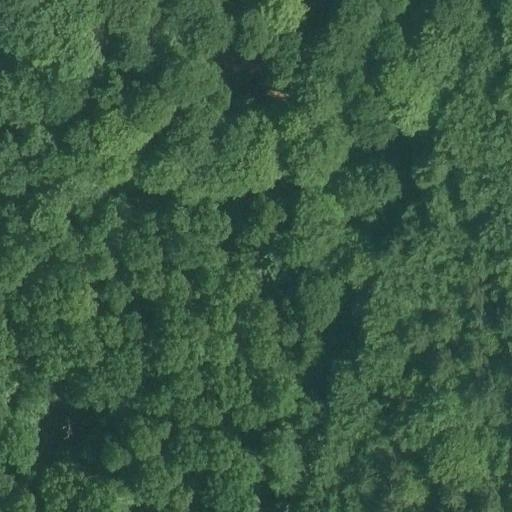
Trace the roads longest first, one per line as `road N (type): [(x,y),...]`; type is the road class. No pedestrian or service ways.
road 1 (track): [(490,0),(433,155),(279,511)]
road 2 (track): [(0,148),(140,144),(433,155)]
